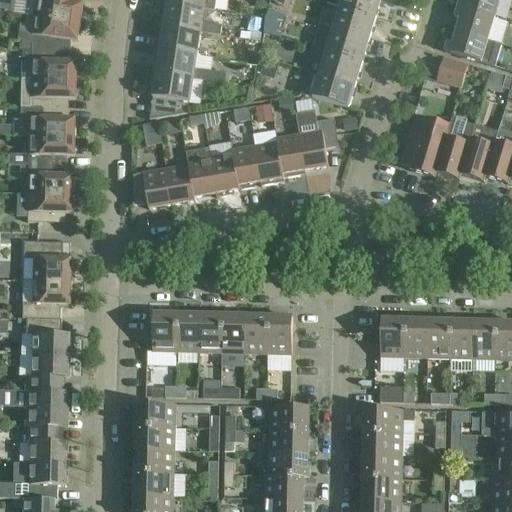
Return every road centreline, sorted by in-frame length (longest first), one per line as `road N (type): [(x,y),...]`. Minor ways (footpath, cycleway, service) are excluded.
road 1 (residential): [(111,253),(114,50),(126,0)]
road 2 (residential): [(346,213),(385,90),(420,66),(436,0)]
road 3 (residential): [(346,213),(111,253)]
road 4 (residential): [(111,289),(340,293)]
road 5 (residential): [(102,511),(111,289)]
road 6 (residential): [(335,511),(340,293)]
road 7 (residential): [(340,293),(511,299)]
road 8 (residential): [(511,216),(346,213)]
